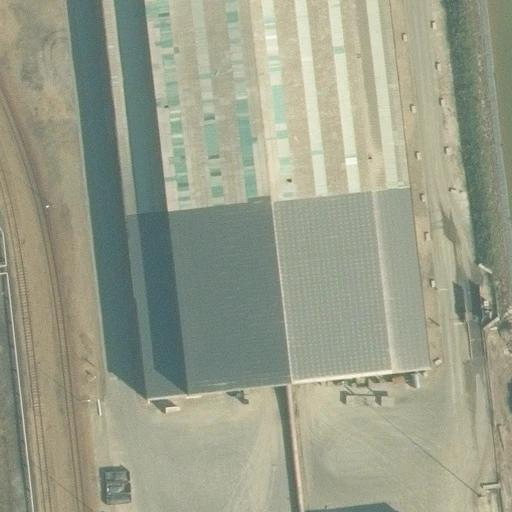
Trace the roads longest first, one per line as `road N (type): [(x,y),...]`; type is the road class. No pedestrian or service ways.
road 1 (unknown): [(72,0),(115,343),(152,511)]
road 2 (unknown): [(414,0),(455,421),(454,511)]
